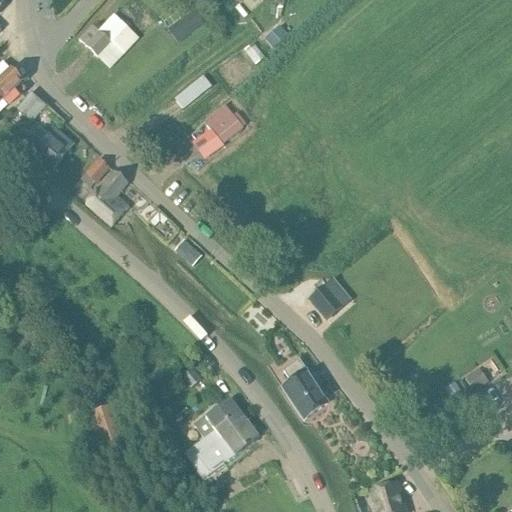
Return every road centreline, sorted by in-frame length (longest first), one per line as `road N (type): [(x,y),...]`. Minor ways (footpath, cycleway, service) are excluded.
road 1 (residential): [(436,511),(331,370),(86,129),(39,57),(31,0)]
road 2 (tertiary): [(323,511),(249,386),(160,289),(0,154)]
